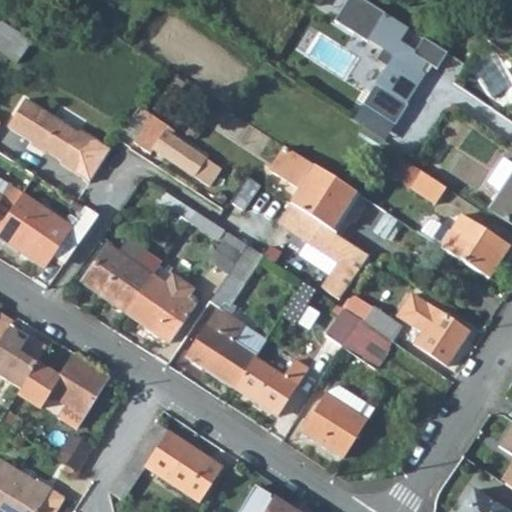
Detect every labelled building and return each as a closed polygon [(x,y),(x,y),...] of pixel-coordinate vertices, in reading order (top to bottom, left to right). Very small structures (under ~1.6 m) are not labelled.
[(436,68),(446,52),(422,37),(414,50),(399,41),(408,28),(363,0),(345,0),(333,20),(366,40),(367,39),(381,49),(375,59),(385,65),(361,104),(394,124),(407,104),(406,103),(424,73),(420,71),(426,62),(436,68)] [(32,41),(1,22),(0,22),(0,34),(16,44),(8,57),(16,62),(32,41)] [(511,52),(511,38),(491,23),(482,36),(509,56),(511,52)] [(16,44),(0,34),(0,52),(8,57),(16,44)] [(185,83),(174,76),(153,108),(164,115),(185,83)] [(464,97),(452,89),(447,96),(459,104),(464,97)] [(77,133),(22,100),(5,128),(30,143),(42,150),(60,161),(58,163),(76,174),(96,141),(79,130),(77,133)] [(152,116),(142,108),(135,119),(146,125),(134,142),(150,153),(153,149),(165,158),(208,186),(220,168),(171,135),(174,130),(152,115),(152,116)] [(205,124),(196,122),(189,133),(196,137),(205,124)] [(30,143),(28,145),(41,153),(42,150),(30,143)] [(313,166),(284,147),(268,170),(298,189),(288,204),(329,230),(340,212),(337,210),(350,190),(313,166)] [(165,158),(153,149),(150,153),(162,162),(165,158)] [(388,173),(409,187),(420,170),(399,157),(388,173)] [(488,210),(511,225),(511,164),(503,159),(487,183),(500,192),(488,210)] [(445,187),(420,170),(409,187),(434,204),(445,187)] [(0,224),(21,194),(22,193),(0,179),(0,224)] [(354,192),(350,190),(337,210),(340,212),(354,192)] [(182,204),(165,193),(159,202),(175,213),(182,204)] [(70,227),(21,194),(0,224),(0,238),(43,268),(51,256),(63,264),(97,215),(84,207),(70,227)] [(195,212),(182,204),(175,213),(189,221),(195,213),(195,212)] [(329,230),(288,204),(276,222),(338,262),(321,287),(339,299),(368,256),(329,231),(329,230)] [(223,231),(195,213),(189,221),(217,239),(223,231)] [(509,246),(461,215),(450,231),(440,247),(488,278),(509,246)] [(427,221),(419,234),(440,247),(450,231),(432,219),(427,221)] [(227,234),(223,231),(217,239),(222,242),(227,234)] [(116,232),(107,245),(135,264),(142,253),(159,264),(160,263),(116,232)] [(246,245),(228,233),(227,234),(222,242),(209,262),(227,274),(246,245)] [(159,264),(142,253),(135,264),(107,245),(81,282),(126,313),(152,275),(159,264)] [(262,255),(246,245),(209,302),(219,308),(190,351),(209,363),(205,369),(235,387),(254,357),(266,339),(229,315),(235,306),(230,303),(262,255)] [(164,284),(152,275),(126,313),(169,342),(195,305),(192,303),(195,298),(190,295),(194,289),(172,273),(164,284)] [(411,326),(410,326),(420,333),(412,344),(446,366),(468,332),(425,304),(410,294),(396,316),(411,326)] [(340,307),(336,304),(333,308),(340,313),(325,335),(340,346),(359,319),(340,307)] [(400,324),(373,306),(363,321),(390,340),(400,324)] [(12,322),(0,314),(0,377),(20,389),(45,348),(26,336),(21,343),(15,339),(14,333),(8,329),(10,325),(12,322)] [(363,321),(359,319),(340,346),(374,369),(383,356),(392,341),(390,340),(363,321)] [(26,336),(10,325),(8,329),(14,333),(15,339),(21,343),(26,336)] [(441,375),(392,341),(383,356),(431,390),(441,375)] [(209,363),(190,351),(187,357),(205,369),(209,363)] [(106,378),(72,357),(41,406),(75,428),(106,378)] [(284,375),(254,357),(235,387),(257,402),(260,398),(279,410),(307,366),(295,358),(284,375)] [(374,408),(338,385),(325,393),(301,431),(343,458),(374,408)] [(31,400),(20,393),(9,412),(19,419),(31,400)] [(279,410),(260,398),(257,402),(277,414),(279,410)] [(19,419),(9,412),(1,425),(13,433),(21,420),(19,419)] [(511,422),(497,446),(511,455),(511,469),(503,483),(511,489),(511,422)] [(221,467),(155,423),(109,492),(122,501),(144,467),(197,503),(221,467)] [(92,448),(70,435),(59,453),(53,449),(49,455),(77,472),(92,448)] [(53,449),(37,439),(33,445),(49,455),(53,449)] [(35,484),(0,461),(0,511),(54,511),(63,499),(36,482),(35,484)] [(262,511),(270,500),(268,499),(270,496),(254,486),(237,511),(262,511)] [(507,511),(471,490),(457,511),(507,511)] [(295,511),(272,497),(270,500),(262,511),(295,511)]
